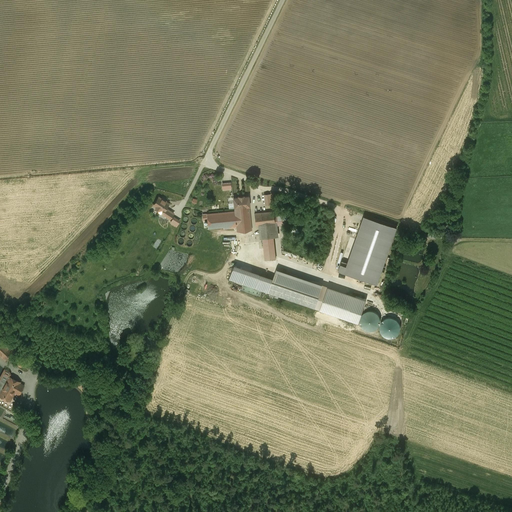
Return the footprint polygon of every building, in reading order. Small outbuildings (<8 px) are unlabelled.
[(161,198),(158,196),(152,205),(155,207),(155,208),(160,211),(160,210),(162,211),(163,211),(165,207),(166,207),(169,203),(166,201),(161,198)] [(248,197),(234,198),(235,208),(249,206),(248,197)] [(249,206),(235,208),(237,227),(237,231),(251,230),(249,206)] [(166,207),(165,207),(163,211),(162,211),(161,214),(170,220),(175,213),(166,207)] [(235,211),(206,214),(208,228),(223,227),(224,229),(237,227),(235,211)] [(274,211),(254,214),(256,226),(276,224),(275,216),(274,211)] [(277,222),(277,226),(288,225),(287,215),(275,216),(276,222),(277,222)] [(173,216),(170,223),(176,227),(180,220),(173,216)] [(276,222),(258,224),(259,239),(263,238),(274,237),(279,237),(277,226),(277,222),(276,222)] [(274,237),(263,238),(265,260),(276,259),(274,237)] [(324,263),(306,259),(304,268),(322,272),(324,263)] [(234,265),(229,278),(269,292),(273,278),(234,265)] [(322,285),(276,269),(273,278),(269,292),(314,307),(322,285)] [(366,300),(327,287),(320,309),(358,323),(366,300)] [(397,318),(383,318),(383,336),(397,336),(397,318)] [(8,348),(0,340),(0,354),(5,359),(12,352),(8,348)] [(13,342),(8,348),(12,352),(17,346),(13,342)] [(21,357),(18,358),(16,361),(17,364),(20,366),(23,365),(25,362),(24,359),(21,357)] [(5,369),(0,377),(0,391),(8,376),(9,376),(9,374),(8,371),(5,369)] [(8,376),(0,391),(0,395),(9,401),(16,388),(20,391),(23,385),(19,383),(20,382),(9,376),(8,376)]
